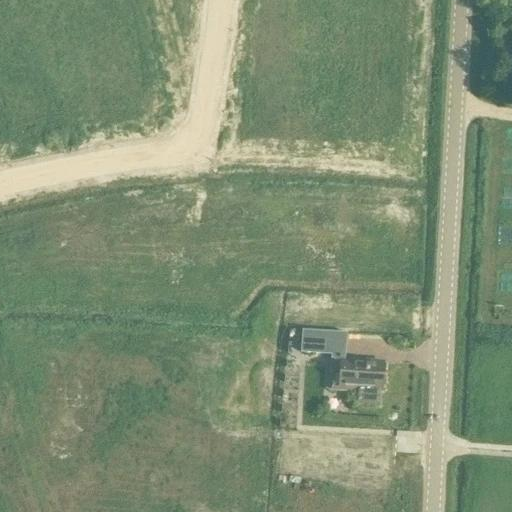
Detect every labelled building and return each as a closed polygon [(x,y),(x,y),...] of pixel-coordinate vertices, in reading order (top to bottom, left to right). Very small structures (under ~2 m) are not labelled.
[(343,11),(343,33),(343,38),(365,38),(365,58),(407,61),(408,27),(367,25),(368,12),(343,11)] [(346,92),(345,117),(359,117),(358,139),(405,142),(407,109),(376,108),(377,94),(346,92)] [(245,360),(262,358),(261,345),(244,346),(245,360)] [(383,363),(330,359),(328,391),(356,393),(355,404),(378,405),(379,391),(381,391),(383,363)] [(139,440),(134,511),(247,511),(249,485),(251,486),(252,470),(266,470),(267,447),(139,440)] [(55,474),(52,511),(82,511),(85,476),(55,474)]
